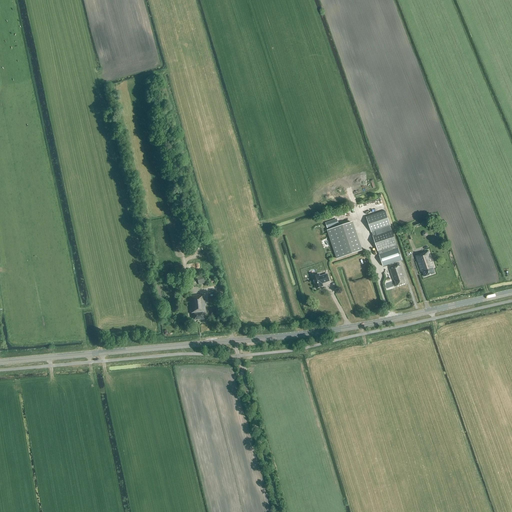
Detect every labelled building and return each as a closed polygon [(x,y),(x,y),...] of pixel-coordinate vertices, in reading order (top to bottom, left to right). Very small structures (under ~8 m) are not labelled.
[(383,267),(402,260),(385,211),(365,217),(383,267)] [(325,223),(327,229),(339,225),(337,219),(325,223)] [(330,229),(338,258),(365,251),(357,221),(330,229)] [(435,273),(433,268),(434,267),(429,251),(419,254),(420,255),(416,256),(421,272),(423,271),(424,277),(435,273)] [(405,283),(403,277),(404,277),(400,266),(390,269),(393,280),(394,280),(396,287),(405,283)] [(206,283),(204,275),(196,277),(198,285),(206,283)] [(329,281),(327,275),(320,277),(319,275),(312,277),(316,289),(323,286),(322,283),(324,282),(324,283),(329,281)] [(199,296),(199,295),(189,296),(190,314),(193,313),(193,320),(204,319),(203,312),(205,312),(204,296),(199,296)]
